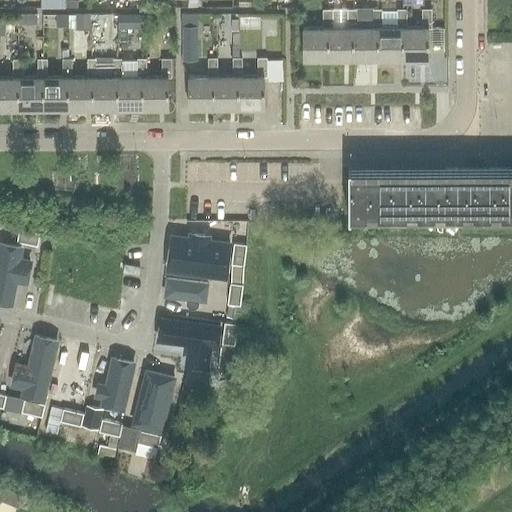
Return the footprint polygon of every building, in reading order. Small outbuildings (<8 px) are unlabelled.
[(378,26),(382,26),(382,8),(373,9),(373,26),(357,26),(354,26),(354,59),(379,58),(378,26)] [(403,26),(407,26),(407,8),(398,8),(398,26),(382,26),(378,26),(379,58),(403,58),(403,26)] [(423,26),(407,26),(403,26),(403,58),(429,58),(429,27),(432,27),(432,8),(423,8),(423,26)] [(329,26),(333,26),(332,9),(323,9),(323,26),(303,27),(304,59),(329,59),(329,26)] [(354,26),(357,26),(357,9),(348,9),(348,26),(333,26),(329,26),(329,59),(354,59),(354,26)] [(37,13),(20,13),(20,23),(38,23),(38,13),(37,13)] [(69,25),(68,13),(58,13),(58,25),(69,25)] [(91,13),(81,13),(76,13),(76,29),(91,29),(91,13)] [(118,28),(131,28),(130,13),(118,13),(118,28)] [(198,26),(198,13),(182,13),(182,26),(189,26),(198,26)] [(198,59),(198,26),(189,26),(182,26),(182,59),(198,59)] [(239,75),(242,75),(242,57),(240,57),(239,45),(233,46),(233,75),(218,75),(214,75),(214,107),(239,107),(239,75)] [(258,75),(242,75),(239,75),(239,107),(265,107),(264,76),(267,76),(267,57),(258,57),(258,75)] [(44,76),(48,76),(48,58),(38,58),(38,76),(23,76),(19,76),(19,108),(44,108),(44,76)] [(69,76),(73,76),(72,58),(63,58),(63,76),(48,76),(44,76),(44,108),(69,108),(69,76)] [(94,76),(97,76),(97,58),(93,58),(88,58),(88,76),(73,76),(69,76),(69,108),(94,108),(94,76)] [(118,76),(122,76),(122,58),(113,58),(113,76),(97,76),(94,76),(94,108),(119,108),(118,76)] [(143,76),(147,76),(147,58),(137,58),(138,76),(122,76),(118,76),(119,108),(143,108),(143,76)] [(169,76),(172,76),(172,58),(162,58),(162,75),(147,76),(143,76),(143,108),(169,108),(169,76)] [(214,75),(218,75),(218,58),(208,58),(209,75),(189,75),(189,107),(214,107),(214,75)] [(19,76),(23,76),(23,59),(13,59),(14,76),(0,76),(0,108),(19,108),(19,76)] [(511,167),(349,169),(349,217),(511,216),(511,167)] [(17,241),(38,245),(41,233),(20,228),(17,241)] [(227,272),(231,245),(172,237),(169,265),(227,272)] [(234,242),(232,263),(244,265),(247,244),(234,242)] [(25,255),(2,250),(0,261),(0,303),(14,307),(25,255)] [(213,306),(215,285),(170,280),(167,301),(213,306)] [(231,282),(228,303),(230,304),(241,305),(243,284),(231,282)] [(241,305),(230,304),(228,316),(239,318),(241,305)] [(211,347),(213,326),(167,321),(165,342),(211,347)] [(225,322),(222,343),(235,344),(238,324),(225,322)] [(21,334),(2,330),(0,341),(0,390),(9,392),(21,334)] [(62,343),(38,338),(31,369),(19,367),(13,392),(25,395),(24,397),(48,402),(62,343)] [(232,373),(235,344),(222,343),(219,371),(232,373)] [(95,353),(69,347),(55,405),(82,411),(95,353)] [(136,365),(115,361),(104,411),(125,416),(136,365)] [(174,380),(149,375),(139,427),(163,432),(174,380)] [(22,411),(42,416),(45,404),(25,399),(22,411)] [(82,425),(99,429),(104,408),(87,404),(82,425)] [(52,405),(46,430),(58,433),(61,420),(63,408),(52,405)] [(61,420),(81,425),(84,412),(63,408),(61,420)] [(111,433),(120,436),(122,425),(123,423),(102,418),(99,431),(111,433)] [(138,442),(141,430),(122,425),(120,436),(117,447),(136,451),(138,442)] [(138,442),(159,447),(161,434),(141,430),(138,442)] [(109,445),(100,443),(98,451),(115,455),(117,447),(120,436),(111,433),(109,445)] [(0,482),(0,498),(3,500),(8,486),(0,482)]
